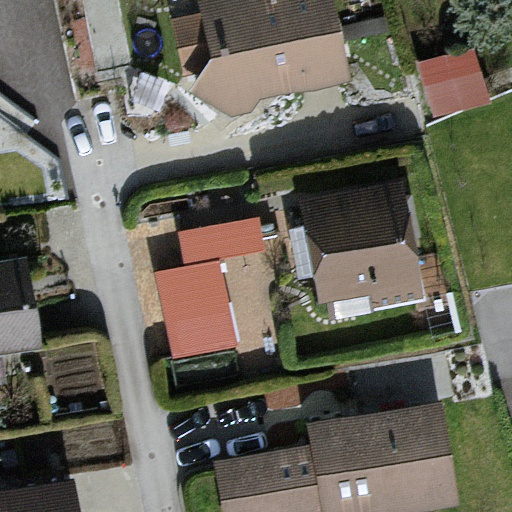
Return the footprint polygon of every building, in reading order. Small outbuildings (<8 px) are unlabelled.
[(191,0),(206,55),(183,89),(243,125),(266,95),(347,88),(333,0),(191,0)] [(478,34),(421,40),(427,97),(484,91),(478,34)] [(406,188),(304,204),(323,311),(428,298),(406,188)] [(182,247),(153,251),(168,343),(275,326),(255,199),(176,212),(182,247)] [(24,250),(0,254),(0,349),(40,343),(24,250)] [(307,445),(210,458),(218,511),(383,511),(458,501),(443,397),(303,417),(307,445)] [(0,511),(76,511),(69,471),(0,482),(0,511)]
